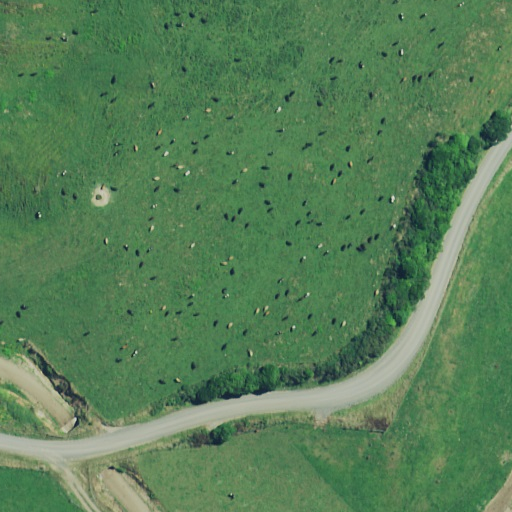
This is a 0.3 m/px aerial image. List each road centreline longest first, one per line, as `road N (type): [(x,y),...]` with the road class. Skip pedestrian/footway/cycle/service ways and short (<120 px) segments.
road 1 (unclassified): [(0,444),(73,453),(216,413),(363,388),(406,354),(466,208),(511,130)]
road 2 (track): [(0,370),(27,382),(138,511)]
